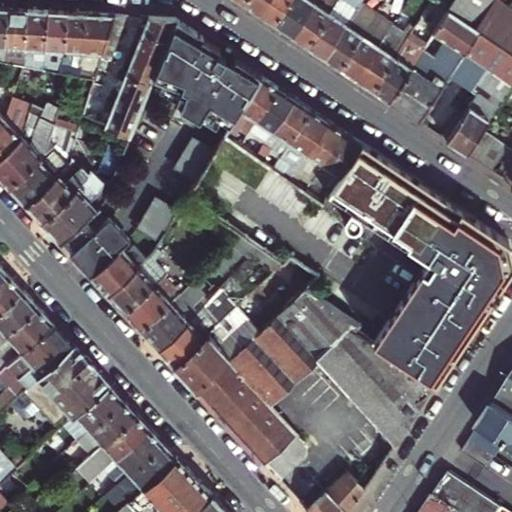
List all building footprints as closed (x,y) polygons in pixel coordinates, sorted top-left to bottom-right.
[(253,9),(258,12),(266,0),(243,0),(242,2),(253,9)] [(266,0),(258,12),(269,20),(275,23),(289,0),(266,0)] [(312,0),(289,0),(275,23),(285,31),(290,34),(312,0)] [(307,45),(337,0),(312,0),(290,34),(302,41),(307,45)] [(337,0),(307,45),(318,52),(324,56),(357,6),(349,0),(348,0),(337,0)] [(511,8),(499,0),(455,0),(449,10),(479,31),(511,52),(511,8)] [(341,67),(377,12),(361,1),(357,6),(324,56),(336,64),(341,67)] [(0,7),(0,45),(7,46),(9,8),(1,7),(0,7)] [(18,8),(9,8),(7,46),(6,55),(10,55),(9,63),(24,66),(25,66),(28,47),(26,47),(28,9),(18,8)] [(39,10),(28,9),(26,47),(28,47),(25,66),(43,70),(44,70),(45,60),(46,48),(49,10),(39,10)] [(62,64),(66,49),(69,11),(61,11),(49,10),(46,48),(45,60),(44,70),(58,72),(60,63),(62,64)] [(479,31),(449,10),(434,33),(444,40),(433,57),(423,50),(390,100),(407,111),(420,120),(431,104),(445,83),(449,76),(479,31)] [(66,49),(86,51),(89,13),(77,12),(69,11),(66,49)] [(350,74),(357,78),(394,23),(377,12),(341,67),(350,74)] [(89,13),(86,51),(103,52),(111,25),(114,14),(107,14),(89,13)] [(111,25),(121,28),(126,15),(114,14),(111,25)] [(145,26),(142,34),(167,43),(177,18),(149,16),(145,26)] [(207,110),(230,125),(262,75),(237,58),(229,71),(221,66),(227,58),(223,56),(219,53),(221,49),(177,18),(167,43),(154,76),(188,90),(183,106),(202,118),(207,110)] [(417,24),(412,21),(406,30),(411,33),(411,32),(415,27),(417,24)] [(394,23),(357,78),(368,86),(373,89),(411,33),(406,30),(394,22),(394,23)] [(100,62),(107,65),(109,60),(111,61),(121,28),(111,25),(103,52),(100,62)] [(511,52),(479,31),(449,76),(466,87),(472,91),(478,82),(494,93),(488,101),(476,94),(461,118),(454,114),(441,134),(467,151),(484,128),(511,86),(511,52)] [(411,32),(411,33),(373,89),(383,96),(390,100),(423,50),(427,43),(411,32)] [(128,71),(152,81),(154,76),(167,43),(142,34),(138,44),(128,71)] [(7,46),(0,45),(0,61),(4,62),(9,63),(10,55),(6,55),(7,46)] [(66,49),(62,64),(64,64),(63,73),(71,75),(75,76),(76,70),(79,71),(86,51),(66,49)] [(94,82),(103,85),(108,71),(106,70),(107,65),(100,62),(94,82)] [(152,81),(128,71),(124,81),(120,90),(144,100),(152,81)] [(230,125),(225,134),(229,137),(232,133),(236,135),(248,116),(256,121),(278,86),(273,82),(262,75),(230,125)] [(94,82),(88,101),(100,104),(100,102),(105,86),(103,85),(94,82)] [(445,83),(431,104),(442,111),(456,90),(445,83)] [(265,144),(266,143),(295,97),(289,93),(278,86),(256,121),(241,145),(247,149),(255,137),(265,144)] [(120,90),(114,107),(138,116),(144,100),(120,90)] [(0,155),(23,134),(28,118),(33,103),(14,97),(7,118),(4,116),(0,119),(0,155)] [(295,97),(266,143),(282,154),(283,152),(312,108),(304,103),(295,97)] [(95,121),(100,104),(88,101),(83,117),(95,121)] [(0,174),(2,177),(10,185),(47,150),(55,124),(57,118),(61,108),(48,102),(38,122),(28,118),(23,134),(0,155),(0,174)] [(138,116),(114,107),(107,126),(130,135),(138,116)] [(312,108),(283,152),(300,163),(301,162),(306,153),(328,119),(322,115),(312,108)] [(107,126),(95,121),(83,117),(79,132),(77,137),(98,146),(122,156),(130,135),(107,126)] [(328,119),(306,153),(313,158),(323,164),(345,130),(338,126),(328,119)] [(47,150),(10,185),(21,198),(27,204),(72,162),(71,161),(74,150),(77,137),(79,132),(55,124),(47,150)] [(480,160),(496,135),(484,128),(467,151),(473,155),(480,160)] [(353,136),(345,130),(323,164),(312,180),(329,191),(362,142),(353,136)] [(492,168),(507,143),(496,135),(480,160),(492,168)] [(77,137),(74,150),(95,159),(98,146),(77,137)] [(482,315),(511,268),(511,247),(511,242),(362,142),(332,187),(410,238),(408,241),(431,257),(375,342),(437,382),(482,315)] [(252,152),(257,156),(260,151),(255,148),(252,152)] [(282,154),(273,167),(285,175),(288,171),(292,174),(300,163),(283,152),(282,154)] [(306,153),(301,162),(307,166),(313,158),(306,153)] [(511,161),(503,175),(511,181),(511,161)] [(78,169),(72,162),(27,204),(35,213),(42,220),(90,176),(91,172),(83,164),(78,169)] [(101,187),(104,178),(92,167),(91,172),(90,176),(42,220),(52,231),(61,241),(78,224),(97,206),(89,198),(101,187)] [(298,177),(295,182),(306,190),(311,183),(300,175),(298,177)] [(112,181),(104,178),(101,187),(89,198),(97,206),(105,198),(112,181)] [(408,241),(410,238),(332,187),(329,191),(352,207),(345,218),(349,226),(355,227),(360,223),(361,217),(358,211),(407,243),(408,241)] [(240,232),(217,215),(209,227),(232,243),(240,232)] [(109,293),(147,258),(135,244),(127,251),(122,246),(130,238),(110,216),(89,235),(78,224),(61,241),(70,251),(109,293)] [(240,232),(232,243),(252,257),(255,252),(260,245),(240,232)] [(260,245),(255,252),(272,269),(281,260),(260,245)] [(147,258),(109,293),(121,305),(126,311),(165,274),(168,272),(155,259),(163,252),(157,246),(154,251),(147,258)] [(190,269),(174,284),(177,287),(181,283),(185,287),(190,282),(197,276),(190,269)] [(16,279),(8,271),(0,277),(0,307),(23,287),(16,279)] [(141,327),(180,291),(185,287),(181,283),(177,287),(174,284),(165,274),(126,311),(134,321),(141,327)] [(199,292),(190,282),(185,287),(180,291),(189,301),(199,292)] [(353,321),(304,284),(275,312),(318,359),(397,443),(416,414),(437,382),(349,325),(353,321)] [(0,338),(38,304),(31,295),(23,287),(0,307),(0,338)] [(198,311),(159,347),(167,356),(175,364),(244,296),(238,289),(212,315),(206,320),(198,311)] [(189,301),(180,291),(141,327),(152,339),(159,347),(198,311),(189,301)] [(197,388),(259,328),(247,316),(255,308),(244,296),(175,364),(185,375),(197,388)] [(47,313),(38,304),(0,338),(0,370),(12,359),(54,321),(47,313)] [(203,306),(198,311),(206,320),(212,315),(203,306)] [(270,405),(318,359),(275,312),(259,328),(197,388),(263,459),(281,479),(306,454),(306,442),(270,405)] [(0,407),(1,409),(24,389),(75,343),(64,331),(54,321),(12,359),(0,370),(0,374),(9,385),(0,392),(0,407)] [(110,381),(93,363),(91,361),(75,343),(24,389),(55,423),(74,405),(78,410),(110,381)] [(511,375),(495,401),(511,413),(511,375)] [(64,423),(78,437),(81,434),(123,396),(116,388),(110,381),(78,410),(64,423)] [(91,452),(137,411),(130,403),(123,396),(81,434),(78,437),(91,452)] [(506,443),(511,447),(511,413),(495,401),(490,408),(480,424),(506,443)] [(91,452),(75,467),(89,482),(105,467),(109,463),(150,425),(144,418),(137,411),(91,452)] [(506,443),(480,424),(477,429),(470,439),(473,440),(496,457),(506,443)] [(110,472),(114,469),(122,478),(163,440),(157,433),(150,425),(109,463),(105,467),(110,472)] [(496,457),(473,440),(470,439),(467,444),(463,450),(465,451),(488,468),(496,457)] [(111,488),(124,503),(135,493),(143,485),(177,454),(169,446),(163,440),(122,478),(118,481),(111,488)] [(0,481),(17,466),(0,447),(0,481)] [(188,511),(211,492),(194,473),(177,454),(143,485),(152,495),(137,509),(140,511),(188,511)] [(353,464),(308,507),(311,511),(351,511),(370,483),(353,464)] [(110,472),(118,481),(122,478),(114,469),(110,472)] [(435,492),(462,511),(499,511),(503,507),(449,470),(445,476),(435,492)] [(152,495),(143,485),(135,493),(114,511),(140,511),(137,509),(152,495)] [(0,508),(10,499),(0,488),(0,508)] [(229,511),(227,509),(211,492),(188,511),(229,511)] [(462,511),(435,492),(422,510),(421,511),(462,511)]
